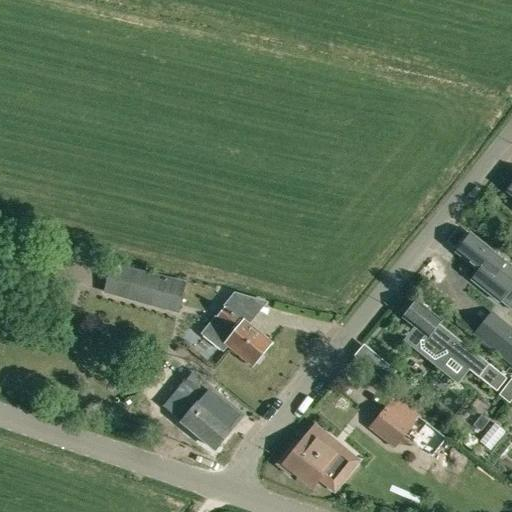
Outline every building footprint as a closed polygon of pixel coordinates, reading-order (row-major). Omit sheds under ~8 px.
[(464,240),(457,249),(460,251),(458,253),(464,257),(480,270),(472,280),(499,302),(511,284),(511,265),(502,258),(502,259),(500,257),(472,235),(467,242),(464,240)] [(112,267),(105,297),(178,314),(185,284),(112,267)] [(478,376),(488,364),(439,322),(440,321),(417,301),(404,317),(426,336),(423,339),(424,346),(434,354),(451,353),(478,376)] [(253,365),(254,363),(259,365),(264,358),(263,353),(271,343),(243,321),(242,322),(226,309),(203,337),(223,354),(230,346),(253,365)] [(511,332),(509,330),(494,349),(511,363),(511,332)] [(215,449),(241,417),(207,390),(209,388),(191,374),(182,385),(201,399),(182,423),(215,449)] [(511,377),(502,390),(511,397),(511,377)] [(394,396),(372,424),(397,445),(409,431),(420,416),(394,396)] [(490,405),(478,397),(460,421),(471,429),(474,426),(481,431),(489,420),(482,415),(490,405)] [(500,417),(485,435),(496,444),(511,426),(500,417)] [(460,427),(453,435),(470,450),(477,442),(460,427)] [(293,445),(276,466),(290,477),(295,471),(313,486),(317,480),(321,475),(325,478),(341,459),(326,447),(331,440),(319,430),(308,443),(304,440),(298,448),(293,445)]
